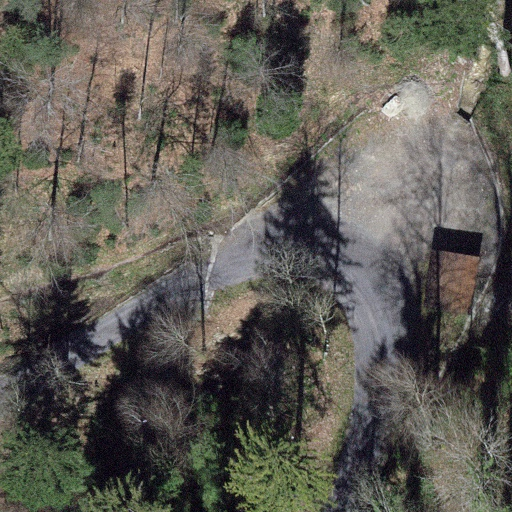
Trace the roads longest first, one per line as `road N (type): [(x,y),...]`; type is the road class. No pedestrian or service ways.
road 1 (track): [(291,246),(154,299),(0,395)]
road 2 (track): [(291,246),(345,276),(380,338),(341,511)]
